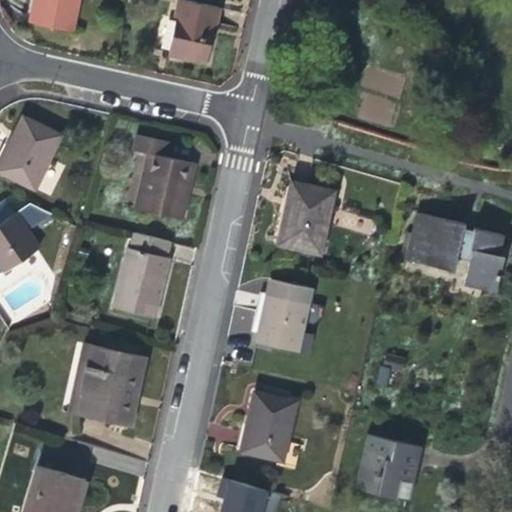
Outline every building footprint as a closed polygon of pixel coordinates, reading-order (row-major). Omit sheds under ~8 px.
[(71,31),(77,0),(33,0),(29,22),(71,31)] [(214,26),(218,7),(187,0),(179,0),(167,52),(206,61),(214,26)] [(0,173),(34,190),(60,136),(21,117),(12,136),(0,160),(0,173)] [(187,190),(193,164),(165,157),(168,142),(135,136),(132,151),(149,155),(136,210),(180,219),(187,190)] [(318,255),(332,192),(291,183),(283,218),(277,245),(318,255)] [(0,274),(37,248),(25,230),(49,214),(28,204),(4,220),(0,222),(0,274)] [(503,257),(497,256),(501,235),(473,229),(472,231),(463,229),(464,224),(417,214),(412,235),(407,257),(407,259),(454,270),(456,260),(468,263),(463,284),(495,291),(503,257)] [(407,257),(412,235),(406,233),(401,256),(407,257)] [(159,293),(168,258),(165,258),(169,242),(134,234),(130,249),(128,249),(113,308),(152,318),(159,293)] [(305,303),(308,289),(269,280),(265,299),(257,297),(255,308),(253,315),(261,317),(257,332),(255,343),(294,352),(305,303)] [(13,315),(39,300),(43,294),(35,281),(28,282),(2,297),(0,301),(8,315),(13,315)] [(304,354),(315,305),(305,303),(294,352),(304,354)] [(77,413),(92,347),(83,345),(69,412),(77,413)] [(134,400),(143,359),(92,347),(77,413),(129,425),(134,400)] [(394,369),(397,358),(385,355),(382,366),(380,366),(376,384),(384,385),(388,367),(394,369)] [(401,370),(404,359),(397,358),(394,369),(401,370)] [(281,461),(295,402),(253,393),(249,408),(239,452),(281,461)] [(413,466),(418,446),(364,436),(353,491),(395,499),(405,501),(413,466)] [(75,511),(84,481),(38,467),(24,511),(75,511)] [(263,511),(269,490),(225,479),(216,511),(263,511)]
